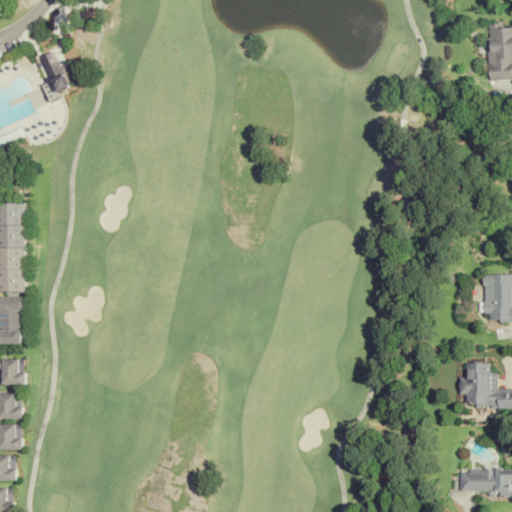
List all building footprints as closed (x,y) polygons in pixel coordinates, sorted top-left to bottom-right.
[(41,58),(57,95),(71,89),(55,52),(41,58)] [(27,204),(0,204),(0,292),(26,292),(27,204)] [(511,274),(484,275),(484,322),(511,322),(511,274)] [(24,298),(0,297),(0,343),(23,344),(24,298)] [(0,384),(25,384),(25,359),(0,358),(0,384)] [(511,388),(497,388),(497,373),(490,373),(490,363),(466,363),(466,377),(459,377),(459,394),(466,394),(466,408),(511,408),(511,388)] [(23,393),(0,393),(0,417),(23,417),(23,393)] [(0,423),(0,439),(0,448),(23,448),(23,424),(0,423)] [(0,480),(17,480),(17,454),(0,454),(0,480)] [(511,493),(511,468),(460,468),(460,494),(511,493)] [(0,511),(15,511),(15,499),(10,499),(10,487),(0,487),(0,511)]
